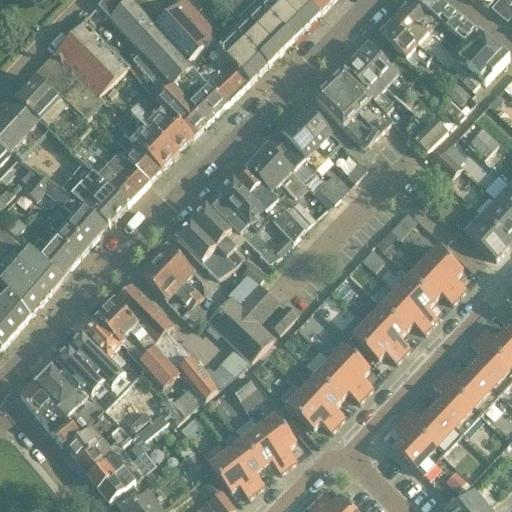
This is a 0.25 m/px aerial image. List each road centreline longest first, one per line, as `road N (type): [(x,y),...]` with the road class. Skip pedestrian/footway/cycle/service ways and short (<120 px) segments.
road 1 (residential): [(0,388),(372,0)]
road 2 (residential): [(501,289),(386,180),(294,278)]
road 3 (residential): [(501,289),(347,457)]
road 4 (residential): [(86,511),(0,407)]
road 5 (residential): [(87,0),(0,89)]
